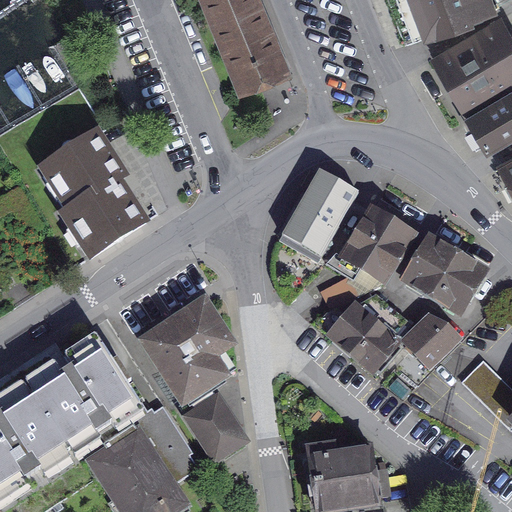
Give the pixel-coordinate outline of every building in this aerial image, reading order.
[(261,0),(203,0),(239,93),(290,72),(261,0)] [(491,0),(412,0),(424,31),(494,5),(491,0)] [(511,31),(501,14),(432,55),(464,109),(511,79),(511,31)] [(511,85),(467,112),(480,134),(488,149),(511,135),(511,85)] [(98,128),(39,167),(66,208),(61,212),(91,258),(149,221),(121,178),(128,174),(98,128)] [(511,154),(498,162),(511,186),(511,154)] [(359,192),(320,169),(281,237),(321,259),(359,192)] [(419,233),(372,204),(338,259),(385,288),(419,233)] [(491,270),(432,234),(403,283),(461,318),(491,270)] [(240,344),(207,293),(172,316),(138,338),(184,409),(194,402),(215,388),(234,377),(220,356),(240,344)] [(397,335),(354,302),(327,337),(376,374),(399,344),(394,340),(397,335)] [(463,340),(428,312),(402,341),(431,371),(463,340)] [(19,384),(69,461),(147,411),(96,334),(19,384)] [(505,420),(511,413),(511,387),(484,360),(461,384),(508,430),(511,426),(505,420)] [(0,396),(0,506),(69,461),(19,384),(0,396)] [(215,388),(194,402),(197,407),(186,414),(218,463),(251,442),(215,388)] [(159,415),(91,462),(124,511),(172,511),(186,503),(172,483),(195,467),(159,415)] [(312,455),(320,511),(378,503),(370,447),(312,455)]
